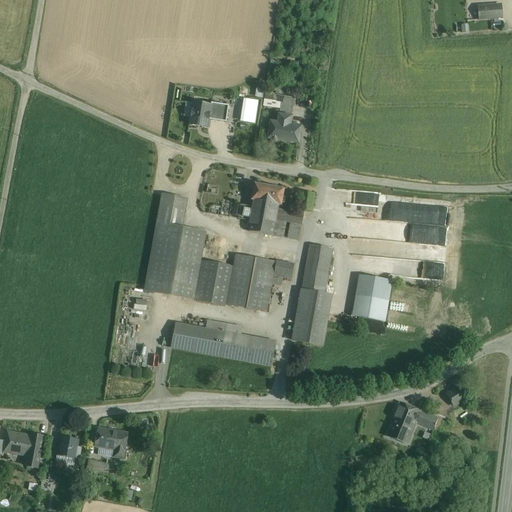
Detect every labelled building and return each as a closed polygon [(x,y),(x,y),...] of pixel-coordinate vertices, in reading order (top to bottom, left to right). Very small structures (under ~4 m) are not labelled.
[(503,6),(478,7),(479,21),(504,20),(503,6)] [(295,98),(266,94),(265,99),(264,106),(280,109),(279,115),(292,117),(295,98)] [(241,101),(234,100),(232,109),(240,111),(241,101)] [(211,106),(193,103),(190,125),(209,128),(210,120),(212,106),(211,106)] [(229,106),(212,103),(211,106),(212,106),(210,120),(227,123),(229,106)] [(254,121),(255,111),(243,109),(242,119),(254,121)] [(279,115),(279,116),(284,117),(283,122),(285,122),(285,124),(291,125),(292,117),(279,115)] [(278,123),(271,122),(268,139),(271,140),(273,143),(276,143),(279,141),(299,144),(302,127),(299,127),(291,125),(285,124),(278,123)] [(285,189),(255,184),(252,200),(255,200),(279,204),(279,205),(282,205),(285,189)] [(279,204),(255,200),(253,209),(251,221),(250,231),(273,235),(276,220),(285,221),(293,223),(302,224),(305,211),(312,212),(315,194),(303,192),(299,214),(278,210),(279,205),(279,204)] [(187,199),(164,195),(146,291),(195,299),(202,261),(207,234),(181,229),(187,199)] [(458,208),(475,210),(476,202),(459,200),(458,208)] [(242,205),(236,204),(233,215),(240,216),(242,205)] [(447,247),(450,210),(371,204),(370,219),(350,217),(348,237),(356,238),(355,255),(417,260),(407,263),(408,265),(416,266),(418,271),(418,276),(421,276),(419,270),(427,271),(432,269),(426,269),(426,262),(428,262),(438,262),(439,262),(440,260),(446,258),(446,254),(440,253),(441,249),(433,249),(439,247),(447,247)] [(250,206),(242,205),(240,216),(239,218),(247,220),(249,208),(250,206)] [(285,221),(276,220),(273,235),(282,237),(285,221)] [(299,240),(302,224),(293,223),(290,239),(299,240)] [(332,249),(310,245),(293,341),(309,343),(323,346),(326,328),(332,296),(324,294),(332,249)] [(276,262),(236,254),(234,267),(227,305),(267,312),(272,285),(273,279),(274,276),(292,279),(295,265),(277,261),(276,262)] [(227,305),(234,267),(202,261),(195,299),(227,305)] [(358,317),(365,277),(359,276),(352,316),(358,317)] [(391,282),(365,277),(358,317),(364,318),(384,322),(391,282)] [(208,322),(206,331),(177,325),(173,351),(274,370),(279,344),(242,337),(244,329),(208,322)] [(458,388),(447,394),(454,406),(465,400),(458,388)] [(421,412),(401,403),(387,436),(408,444),(417,423),(421,412)] [(427,414),(421,412),(417,423),(423,425),(427,414)] [(439,419),(427,414),(423,425),(434,430),(434,429),(439,419)] [(439,419),(434,429),(440,432),(444,421),(439,419)] [(128,434),(121,433),(99,429),(96,446),(116,450),(115,457),(124,459),(128,434)] [(434,429),(434,430),(429,441),(436,444),(433,451),(441,455),(449,436),(440,432),(434,429)] [(33,436),(8,432),(6,441),(4,453),(29,457),(33,436)] [(43,437),(33,435),(33,436),(29,457),(27,467),(38,469),(43,437)] [(79,441),(63,438),(61,449),(59,448),(58,456),(76,459),(78,448),(79,441)] [(76,459),(58,456),(57,460),(59,463),(67,464),(68,464),(75,465),(75,462),(76,462),(76,459)] [(107,464),(89,460),(87,471),(104,476),(107,464)] [(56,463),(48,462),(45,480),(53,481),(56,463)]
